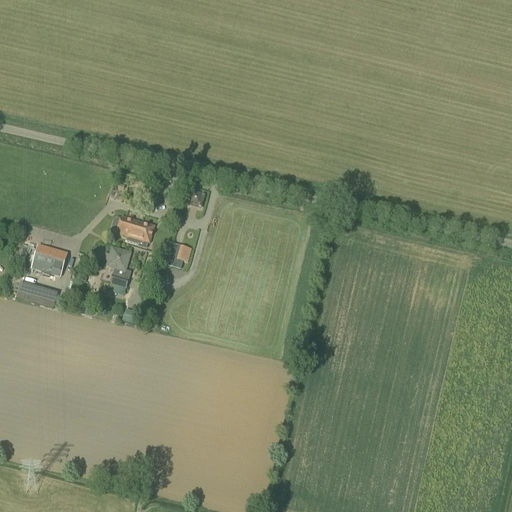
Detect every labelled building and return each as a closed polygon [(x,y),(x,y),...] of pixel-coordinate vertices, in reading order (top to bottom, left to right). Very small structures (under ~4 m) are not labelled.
[(190,192),(186,207),(201,211),(205,196),(190,192)] [(139,232),(141,225),(120,219),(115,236),(126,239),(127,236),(129,237),(131,230),(139,232)] [(60,280),(67,255),(37,246),(30,271),(60,280)] [(187,265),(191,250),(180,247),(176,261),(165,258),(162,265),(180,270),(182,263),(187,265)] [(126,290),(131,273),(124,271),(129,256),(111,251),(106,268),(114,270),(110,285),(126,290)] [(12,274),(19,277),(22,270),(15,268),(12,274)] [(133,326),(137,315),(126,311),(122,323),(133,326)]
